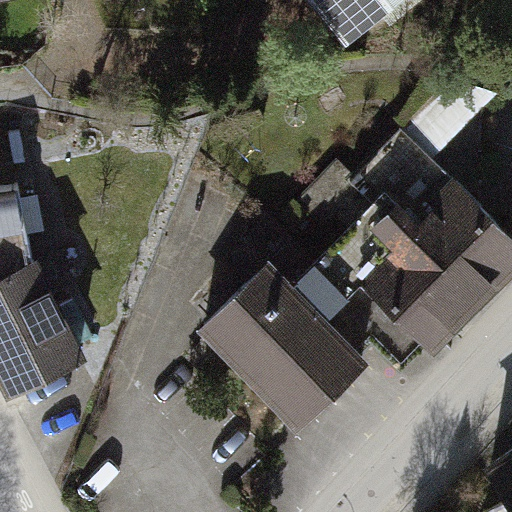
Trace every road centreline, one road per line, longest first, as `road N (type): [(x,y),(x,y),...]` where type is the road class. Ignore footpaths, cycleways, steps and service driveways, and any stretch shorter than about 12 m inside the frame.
road 1 (track): [(511,76),(369,63),(178,117),(129,121),(0,89)]
road 2 (tertiary): [(369,511),(511,357)]
